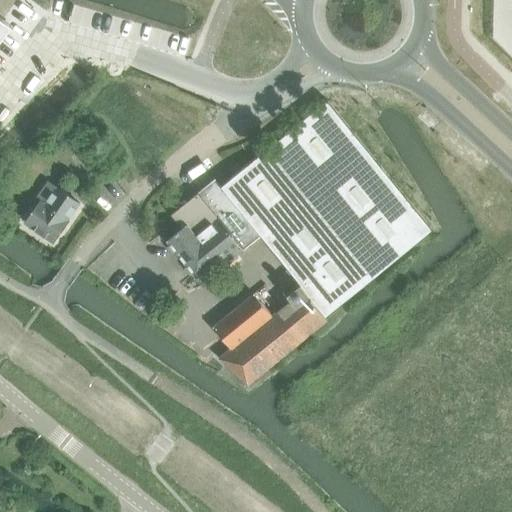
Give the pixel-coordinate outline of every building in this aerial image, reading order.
[(326,101),(221,187),(259,235),(301,285),(324,315),(431,230),(326,101)] [(78,136),(70,143),(85,162),(93,155),(78,136)] [(181,229),(165,242),(195,277),(209,265),(215,271),(243,248),(259,235),(221,187),(215,180),(198,193),(185,203),(184,200),(180,203),(181,206),(170,215),(181,229)] [(40,201),(23,224),(53,244),(67,223),(66,222),(79,204),(48,182),(37,199),(40,201)] [(254,294),(212,328),(230,350),(219,359),(247,384),(327,318),(324,315),(301,285),(287,296),(290,301),(272,316),(254,294)]
